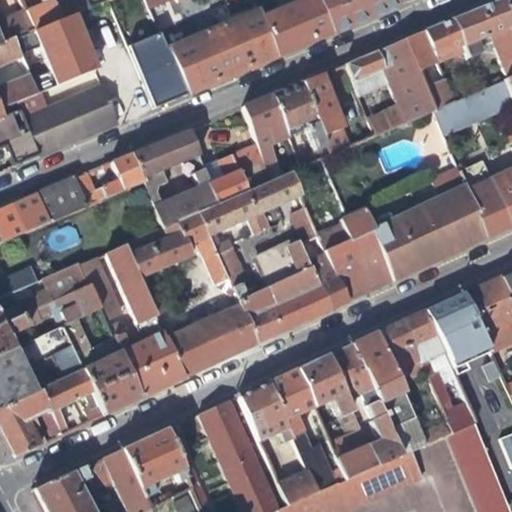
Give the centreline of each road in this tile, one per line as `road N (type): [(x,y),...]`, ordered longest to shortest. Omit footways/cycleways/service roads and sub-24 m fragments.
road 1 (residential): [(0,482),(511,247)]
road 2 (residential): [(457,0),(0,191)]
